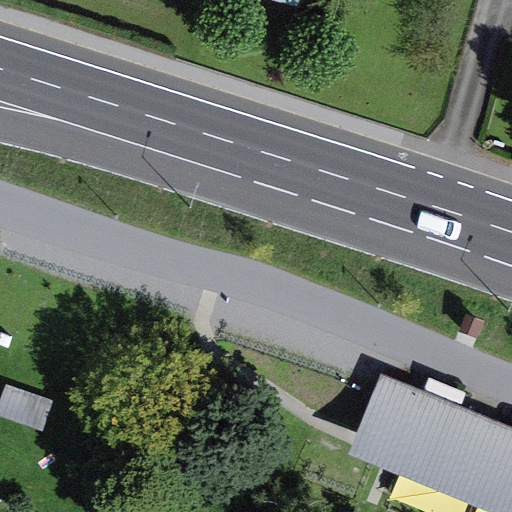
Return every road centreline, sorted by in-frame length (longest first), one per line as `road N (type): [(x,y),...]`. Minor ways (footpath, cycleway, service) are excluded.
road 1 (secondary): [(435,206),(0,70)]
road 2 (residential): [(435,206),(459,153),(503,0)]
